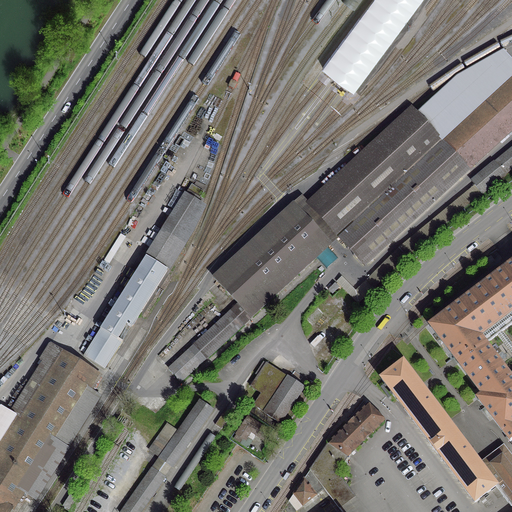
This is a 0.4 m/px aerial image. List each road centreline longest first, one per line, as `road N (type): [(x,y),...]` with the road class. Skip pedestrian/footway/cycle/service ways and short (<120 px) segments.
road 1 (unclassified): [(248,511),(395,304),(511,200)]
road 2 (secondary): [(0,201),(130,0)]
